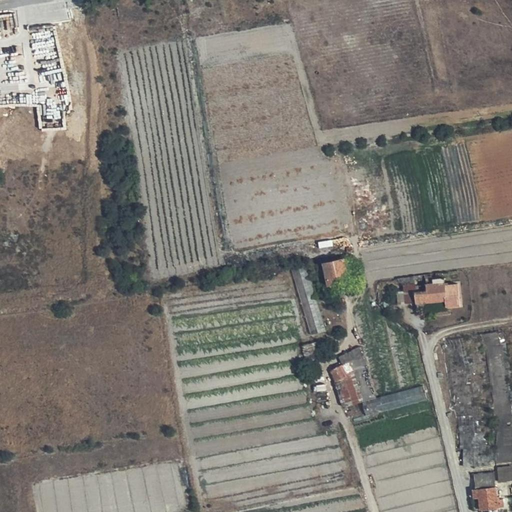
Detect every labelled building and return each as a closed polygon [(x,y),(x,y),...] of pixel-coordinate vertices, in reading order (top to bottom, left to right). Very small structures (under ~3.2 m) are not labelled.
[(353,256),(348,257),(344,258),(347,273),(352,273),(357,271),(353,256)] [(347,273),(344,258),(324,262),(328,282),(348,278),(347,273)] [(324,329),(306,265),(301,266),(291,269),(311,333),(324,329)] [(431,275),(430,271),(424,272),(425,276),(426,284),(434,283),(433,278),(436,278),(436,275),(431,275)] [(444,277),(436,278),(433,278),(434,283),(426,284),(427,288),(415,290),(417,301),(446,297),(447,305),(460,302),(458,282),(444,284),(444,277)] [(406,303),(417,301),(415,290),(414,286),(414,283),(403,284),(403,290),(406,303)] [(398,304),(406,303),(403,290),(396,291),(398,304)] [(346,332),(336,299),(322,302),(332,335),(346,332)] [(511,327),(439,337),(447,411),(451,411),(454,448),(458,447),(462,469),(495,466),(497,479),(511,477),(511,327)] [(304,351),(313,378),(323,374),(319,361),(329,356),(321,340),(303,345),(304,351)] [(363,344),(353,349),(338,355),(342,365),(350,361),(353,372),(362,400),(376,397),(375,393),(383,390),(371,342),(363,344)] [(350,361),(342,365),(332,369),(335,380),(353,372),(350,361)] [(344,404),(362,400),(353,372),(335,380),(344,404)] [(362,400),(367,415),(385,410),(382,395),(376,397),(362,400)] [(475,488),(495,485),(493,471),(472,474),(475,488)] [(497,505),(495,485),(475,488),(476,497),(479,496),(480,508),(497,505)]
